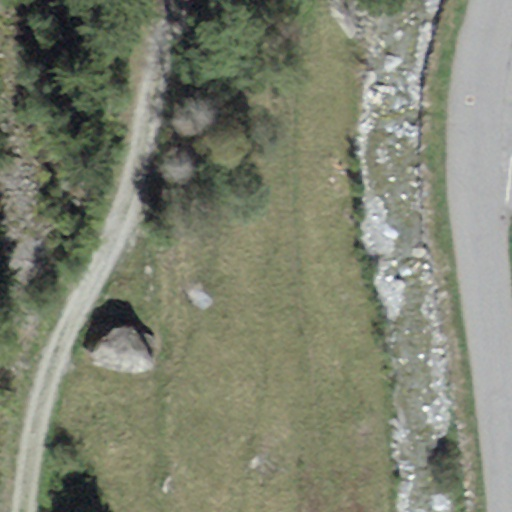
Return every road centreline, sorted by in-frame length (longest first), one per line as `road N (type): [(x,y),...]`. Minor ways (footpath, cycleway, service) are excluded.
road 1 (track): [(182,0),(132,190),(57,358),(23,511)]
road 2 (unclassified): [(492,0),(472,169),(511,474)]
